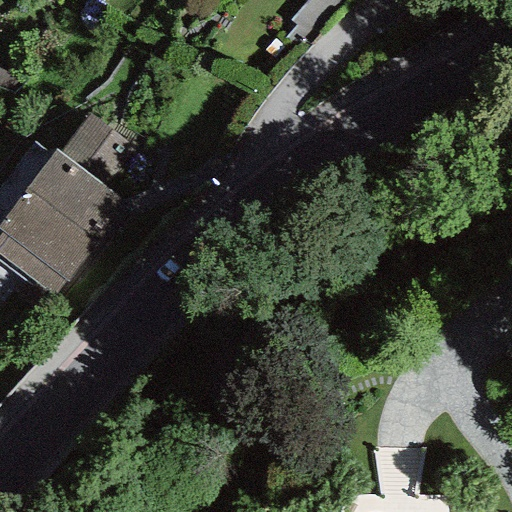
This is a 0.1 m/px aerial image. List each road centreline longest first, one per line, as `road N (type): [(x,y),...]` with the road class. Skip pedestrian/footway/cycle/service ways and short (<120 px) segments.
road 1 (tertiary): [(226,224),(363,123),(511,37)]
road 2 (tertiary): [(0,470),(226,224)]
road 3 (residential): [(377,0),(263,120),(226,224)]
